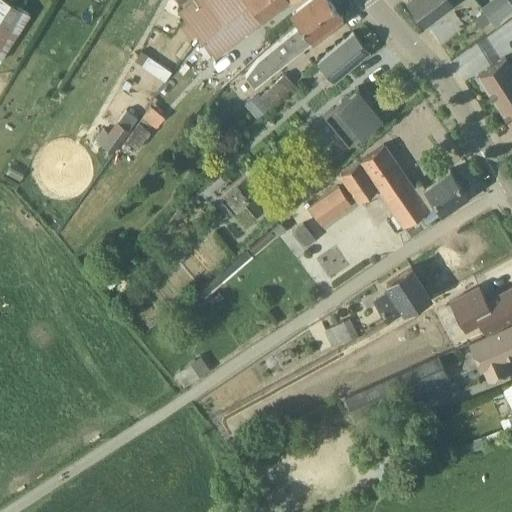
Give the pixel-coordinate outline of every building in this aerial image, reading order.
[(6,0),(0,0),(0,59),(29,14),(6,0)] [(197,33),(202,39),(251,0),(193,0),(179,11),(188,22),(181,27),(190,38),(197,33)] [(290,0),(251,0),(202,39),(215,57),(288,0),(290,0)] [(255,87),(299,52),(312,42),(343,18),(329,0),(309,0),(291,15),(300,25),(258,58),(246,75),(255,87)] [(410,0),(408,2),(425,24),(454,2),(451,0),(410,0)] [(496,0),(483,10),(495,26),(511,12),(511,3),(509,0),(496,0)] [(486,33),(495,26),(483,10),(474,18),(486,33)] [(372,52),(355,32),(319,62),(335,82),(372,52)] [(511,66),(505,56),(479,74),(498,104),(511,95),(511,66)] [(296,83),(286,73),(262,96),(271,106),(296,83)] [(359,86),(324,115),(349,145),(383,116),(359,86)] [(258,119),(271,106),(262,96),(261,95),(247,108),(258,119)] [(511,95),(498,104),(511,125),(511,95)] [(143,115),(145,117),(154,125),(155,125),(157,127),(165,117),(151,105),(143,115)] [(126,110),(118,121),(129,129),(138,118),(126,110)] [(137,147),(149,132),(139,124),(127,139),(137,147)] [(120,142),(108,133),(101,143),(114,152),(120,142)] [(340,173),(359,200),(379,186),(405,224),(421,213),(428,208),(427,205),(420,196),(417,192),(383,143),(340,173)] [(11,162),(5,174),(20,181),(26,169),(11,162)] [(450,169),(417,192),(420,196),(427,205),(428,208),(421,213),(426,221),(442,211),(467,193),(450,169)] [(312,210),(321,222),(350,201),(339,185),(323,196),(309,206),(312,210)] [(180,208),(172,215),(178,222),(186,215),(180,208)] [(255,255),(277,236),(271,229),(249,248),(255,255)] [(210,293),(223,282),(253,256),(247,249),(199,290),(205,297),(210,293)] [(122,260),(112,269),(118,276),(128,267),(122,260)] [(389,320),(431,297),(412,267),(386,283),(391,290),(376,299),(389,320)] [(102,279),(110,288),(120,281),(112,271),(102,279)] [(511,285),(475,305),(488,329),(511,316),(511,285)] [(341,320),(324,329),(333,346),(350,337),(341,320)] [(480,367),(483,366),(489,379),(509,370),(503,357),(511,352),(511,323),(470,343),(480,367)] [(355,418),(449,376),(439,355),(344,397),(355,418)] [(184,387),(201,375),(191,361),(175,373),(184,387)] [(511,383),(503,388),(511,407),(511,415),(509,417),(511,423),(511,383)] [(476,449),(488,444),(487,441),(485,435),(473,439),(473,441),(476,449)]
